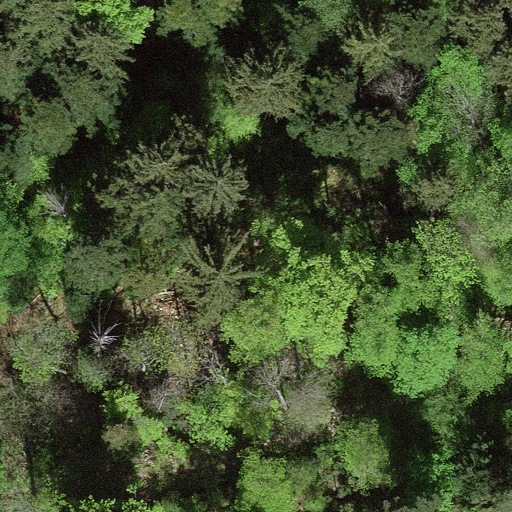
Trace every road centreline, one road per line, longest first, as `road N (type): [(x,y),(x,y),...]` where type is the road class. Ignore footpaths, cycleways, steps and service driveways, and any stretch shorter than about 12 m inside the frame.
road 1 (track): [(511,397),(420,408),(159,480),(0,502)]
road 2 (track): [(0,205),(304,0)]
